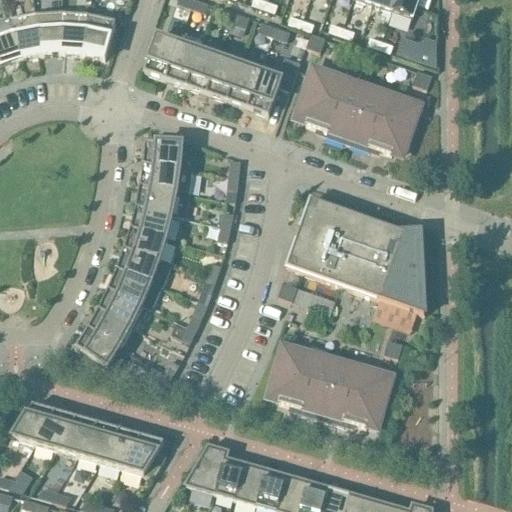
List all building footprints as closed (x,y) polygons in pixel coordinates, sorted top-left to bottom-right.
[(176,10),(191,15),(194,5),(180,0),(176,10)] [(355,0),(354,4),(373,11),(377,0),(355,0)] [(377,0),(373,11),(393,18),(399,0),(377,0)] [(420,0),(399,0),(393,18),(412,24),(420,0)] [(251,11),(263,15),(264,11),(265,7),(254,3),(253,7),(251,11)] [(194,5),(191,15),(204,20),(208,10),(194,5)] [(264,11),(263,15),(274,19),(275,15),(276,11),(265,7),(264,11)] [(217,24),(231,29),(234,20),(220,15),(217,24)] [(242,43),(245,34),(249,25),(234,20),(231,29),(228,39),(242,43)] [(36,23),(40,61),(42,60),(60,59),(62,59),(62,21),(36,23)] [(62,21),(62,59),(63,59),(81,61),(83,61),(88,23),(62,21)] [(10,28),(20,65),(22,64),(39,61),(40,61),(36,23),(10,28)] [(88,23),(83,61),(85,61),(102,65),(104,66),(115,29),(88,23)] [(288,30),(293,32),(299,34),(302,27),(296,25),(291,23),(288,30)] [(310,38),(313,31),(302,27),(299,34),(310,38)] [(0,31),(0,71),(2,71),(18,65),(20,65),(10,28),(0,31)] [(258,38),(272,43),(275,34),(261,29),(258,38)] [(328,38),(340,42),(341,38),(342,34),(331,30),(330,34),(328,38)] [(275,34),(272,43),(286,48),(289,39),(275,34)] [(341,38),(340,42),(341,43),(351,46),(352,42),(354,38),(342,34),(341,38)] [(178,51),(166,84),(165,87),(186,94),(198,58),(202,47),(182,40),(178,51)] [(310,40),(305,54),(319,59),(324,44),(310,40)] [(144,79),(158,84),(165,87),(166,84),(178,51),(156,43),(144,79)] [(366,52),(378,56),(380,51),(381,47),(369,43),(368,47),(366,52)] [(417,49),(411,65),(436,73),(436,47),(424,43),(417,49)] [(380,51),(378,56),(390,60),(391,55),(392,51),(381,47),(380,51)] [(198,58),(186,94),(206,101),(207,98),(218,65),(198,58)] [(259,80),(248,112),(247,115),(268,123),(278,94),(290,99),(300,70),(284,64),(276,86),(259,80)] [(218,65),(207,98),(206,101),(226,108),(239,72),(218,65)] [(239,72),(226,108),(247,115),(248,112),(259,80),(239,72)] [(412,91),(426,96),(431,82),(417,77),(412,91)] [(324,143),(348,151),(367,94),(324,78),(321,86),(310,81),(296,120),(307,124),(305,131),(326,139),(324,143)] [(367,94),(348,151),(368,158),(370,154),(391,161),(393,154),(404,158),(418,120),(406,115),(409,108),(367,94)] [(144,149),(143,164),(142,172),(180,176),(182,150),(155,140),(155,141),(156,150),(144,149)] [(229,167),(228,182),(238,183),(240,168),(229,167)] [(141,180),(139,193),(188,201),(191,178),(180,176),(142,172),(141,180)] [(228,182),(226,197),(225,208),(235,209),(237,198),(238,183),(228,182)] [(137,206),(135,214),(172,223),(184,225),(185,224),(188,201),(139,193),(137,206)] [(287,274),(301,279),(423,322),(419,239),(403,240),(311,208),(287,274)] [(133,222),(130,235),(159,244),(166,245),(172,223),(135,214),(133,222)] [(223,219),(220,233),(230,235),(233,221),(223,219)] [(217,248),(226,250),(230,235),(220,233),(217,248)] [(126,248),(123,256),(159,268),(166,245),(159,244),(130,235),(126,248)] [(121,264),(116,277),(160,295),(161,294),(163,295),(171,272),(159,268),(123,256),(121,264)] [(211,269),(206,283),(216,287),(220,273),(211,269)] [(107,296),(110,298),(142,313),(151,317),(160,295),(116,277),(111,289),(107,296)] [(195,308),(207,312),(211,301),(216,287),(206,283),(201,298),(198,297),(195,308)] [(282,289),(277,304),(291,309),(296,294),(282,289)] [(104,304),(98,316),(131,334),(142,313),(110,298),(107,296),(104,304)] [(87,335),(90,337),(120,354),(131,334),(98,316),(92,328),(87,335)] [(192,319),(186,332),(196,337),(202,324),(192,319)] [(179,346),(190,351),(196,337),(186,332),(179,346)] [(120,354),(90,337),(87,335),(83,342),(76,354),(85,361),(79,367),(79,368),(106,376),(120,354)] [(398,366),(398,365),(402,351),(387,347),(383,362),(398,366)] [(298,419),(322,426),(337,368),(294,355),(292,363),(280,359),(269,399),(280,402),(278,409),(299,415),(298,419)] [(170,366),(162,379),(172,384),(179,372),(170,366)] [(337,368),(322,426),(343,432),(344,428),(365,434),(368,427),(379,430),(390,391),(378,387),(380,380),(337,368)] [(154,393),(163,398),(172,384),(162,379),(154,393)] [(12,445),(34,451),(55,418),(32,411),(12,445)] [(55,418),(34,451),(56,458),(76,424),(55,418)] [(76,424),(56,458),(78,464),(98,430),(76,424)] [(98,430),(78,464),(99,470),(119,436),(98,430)] [(119,436),(99,470),(121,476),(140,442),(119,436)] [(140,442),(121,476),(143,482),(163,449),(140,442)] [(185,493),(214,501),(224,467),(225,467),(227,460),(209,454),(208,454),(185,493)] [(224,467),(214,501),(235,507),(244,472),(225,467),(224,467)] [(244,472),(235,507),(252,511),(255,511),(265,478),(244,472)] [(265,478),(255,511),(278,511),(286,484),(265,478)] [(0,482),(0,492),(8,495),(13,486),(0,482)] [(286,484),(278,511),(300,511),(307,490),(286,484)] [(13,486),(8,495),(22,499),(28,491),(13,486)] [(300,511),(322,511),(328,496),(307,490),(300,511)] [(42,495),(37,504),(51,508),(56,499),(42,495)] [(322,511),(345,511),(348,502),(328,496),(322,511)] [(0,499),(0,508),(10,511),(12,503),(0,499)] [(56,499),(51,508),(63,511),(65,511),(72,503),(56,499)] [(348,502),(345,511),(368,511),(370,508),(348,502)]
